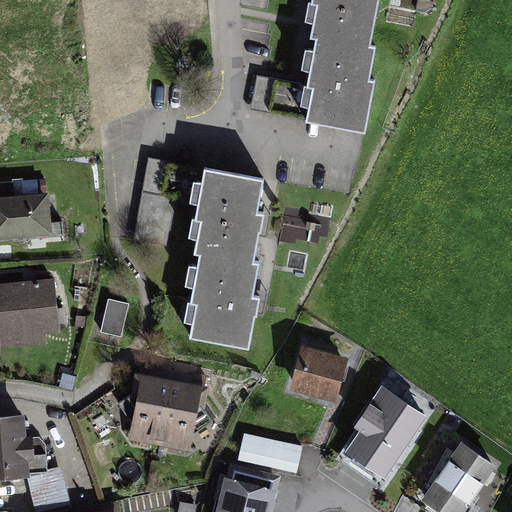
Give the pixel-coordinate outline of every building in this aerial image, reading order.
[(303,118),(358,130),(374,53),(365,51),(375,0),(312,0),(304,42),(318,45),(314,64),(308,90),(303,118)] [(308,90),(255,79),(249,107),(303,118),(308,90)] [(203,197),(209,168),(149,155),(133,231),(167,238),(177,192),(203,197)] [(183,326),(248,340),(253,313),(257,295),(251,294),(258,260),(249,258),(260,209),(266,180),(209,168),(203,197),(192,245),(201,247),(183,326)] [(0,233),(51,230),(48,191),(0,194),(0,233)] [(0,280),(0,312),(3,342),(59,337),(53,275),(0,280)] [(129,302),(109,297),(101,329),(121,334),(129,302)] [(302,342),(291,384),(335,395),(346,353),(302,342)] [(144,374),(130,434),(190,447),(204,387),(188,383),(161,378),(144,374)] [(380,486),(433,413),(392,384),(339,456),(380,486)] [(0,470),(28,468),(23,409),(0,410),(0,470)] [(303,446),(244,432),(237,458),(297,473),(303,446)] [(423,496),(448,511),(461,511),(496,457),(462,435),(423,496)] [(225,471),(215,511),(273,511),(280,484),(225,471)]
